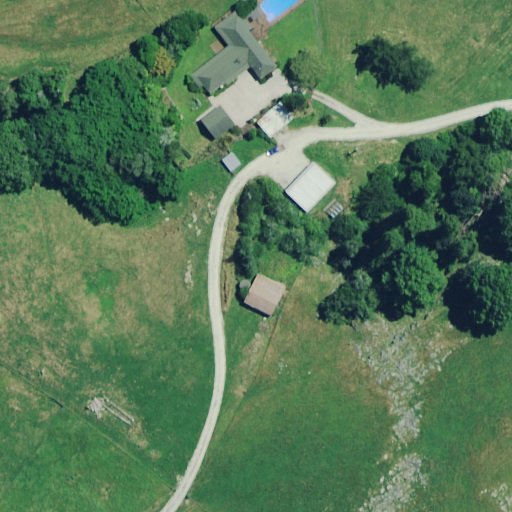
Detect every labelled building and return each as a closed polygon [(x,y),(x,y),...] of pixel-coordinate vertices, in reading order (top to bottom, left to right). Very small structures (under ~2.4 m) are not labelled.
[(256,4),(243,14),(251,25),(264,15),(256,4)] [(275,68),(234,13),(214,29),(228,48),(190,77),(197,88),(201,85),(210,96),(249,66),(259,80),(275,68)] [(293,118),(280,101),(262,116),(275,132),(293,118)] [(233,125),(219,106),(200,121),(214,139),(233,125)] [(239,164),(231,153),(221,161),(229,172),(239,164)] [(333,184),(312,163),(284,192),(306,212),(333,184)] [(342,208),(334,201),(324,212),(333,219),(342,208)] [(252,283),(242,278),(236,290),(246,294),(242,302),(270,316),(284,287),(256,274),(252,283)]
